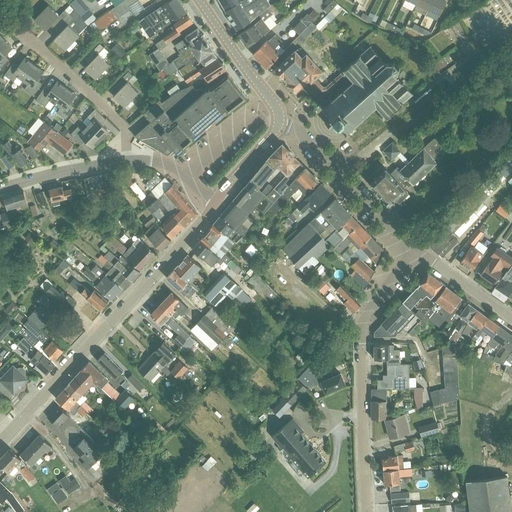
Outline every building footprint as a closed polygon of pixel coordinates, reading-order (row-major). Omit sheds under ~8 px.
[(123,0),(116,6),(110,10),(111,10),(117,19),(121,16),(125,13),(130,10),(127,7),(138,0),(123,0)] [(144,9),(138,0),(127,7),(130,10),(133,16),(144,9)] [(149,14),(144,17),(145,20),(155,34),(169,24),(172,22),(187,12),(179,0),(169,0),(151,13),(149,14)] [(218,0),(225,10),(242,0),(218,0)] [(251,21),(258,16),(267,8),(270,6),(266,0),(242,0),(225,10),(237,29),(245,24),(251,21)] [(404,0),(402,5),(413,11),(414,9),(418,0),(404,0)] [(418,0),(414,9),(425,14),(428,10),(432,0),(418,0)] [(441,0),(432,0),(428,10),(439,16),(446,2),(441,0)] [(324,9),(328,13),(334,7),(336,5),(332,1),(324,9)] [(60,25),(70,14),(65,10),(59,16),(49,5),(35,20),(46,30),(55,21),(60,25)] [(260,19),(254,24),(239,34),(248,47),(273,27),(267,19),(272,15),(267,8),(258,16),(260,19)] [(70,14),(60,25),(64,29),(54,39),(65,50),(79,35),(87,26),(74,10),(70,14)] [(90,10),(81,17),(88,25),(96,18),(90,10)] [(113,22),(116,20),(117,19),(111,10),(110,11),(107,13),(113,22)] [(158,48),(149,55),(160,71),(163,69),(169,64),(160,50),(168,44),(167,43),(171,40),(181,34),(180,32),(191,24),(194,22),(187,12),(172,22),(174,24),(176,28),(167,35),(163,37),(164,38),(156,44),(158,48)] [(368,16),(365,20),(371,23),(373,18),(375,15),(370,12),(368,16)] [(103,16),(109,25),(113,22),(107,13),(103,16)] [(293,28),(300,34),(312,22),(314,20),(308,13),(297,24),(293,28)] [(99,19),(105,28),(109,25),(103,16),(99,19)] [(316,26),(315,27),(319,30),(328,21),(324,18),(316,26)] [(95,22),(101,31),(105,28),(99,19),(95,22)] [(155,34),(145,20),(140,23),(150,38),(155,34)] [(90,25),(97,33),(101,31),(95,22),(90,25)] [(312,22),(300,34),(304,39),(315,27),(316,26),(314,24),(312,22)] [(205,65),(218,58),(213,51),(215,50),(204,34),(202,35),(198,28),(186,36),(191,43),(189,44),(199,59),(200,58),(205,65)] [(267,40),(253,54),(267,68),(281,54),(275,48),(282,41),(275,34),(268,41),(267,40)] [(5,40),(0,44),(0,69),(9,60),(5,56),(13,48),(5,40)] [(183,41),(176,45),(181,53),(179,54),(180,56),(186,65),(191,62),(195,69),(199,66),(183,41)] [(94,58),(85,68),(96,79),(110,64),(104,59),(99,54),(104,48),(100,44),(90,54),(94,58)] [(120,59),(125,53),(116,44),(111,50),(120,59)] [(322,87),(317,81),(315,83),(315,84),(321,91),(326,91),(327,91),(343,77),(345,77),(348,75),(354,81),(347,87),(346,86),(345,87),(346,88),(339,94),(339,93),(338,94),(339,95),(332,100),(331,99),(330,100),(331,102),(324,107),(323,106),(322,107),(323,109),(322,110),(323,111),(325,110),(329,116),(330,117),(329,118),(329,119),(327,121),(326,120),(325,121),(326,121),(325,122),(326,124),(327,123),(333,129),(332,130),(333,131),(334,130),(334,131),(335,130),(335,129),(337,127),(338,127),(339,126),(344,132),(345,133),(344,134),(345,135),(346,134),(347,134),(347,135),(348,134),(347,133),(354,127),(355,128),(356,127),(355,126),(362,120),(363,121),(371,114),(370,113),(377,107),(383,114),(381,116),(379,116),(379,117),(380,117),(383,120),(383,121),(384,120),(386,118),(387,119),(388,118),(388,117),(394,112),(395,112),(396,111),(395,111),(401,105),(402,106),(403,105),(402,104),(412,95),(413,96),(413,95),(413,94),(413,93),(412,94),(404,85),(407,82),(404,79),(401,81),(398,78),(399,75),(398,75),(398,70),(400,70),(400,68),(398,69),(394,64),(394,63),(393,62),(392,63),(386,64),(386,62),(385,63),(381,59),(382,58),(381,57),(380,58),(371,47),(371,46),(370,46),(369,46),(368,46),(369,47),(359,55),(358,55),(359,56),(352,62),(351,61),(350,62),(351,63),(344,69),(343,68),(343,69),(343,70),(342,71),(343,71),(341,73),(340,73),(341,75),(326,88),(322,87)] [(9,55),(12,58),(18,51),(15,48),(9,55)] [(315,83),(317,81),(314,79),(322,71),(307,54),(304,56),(298,48),(276,68),(276,73),(279,76),(283,76),(288,82),(288,86),(292,90),(296,90),(309,79),(311,81),(312,81),(315,84),(315,83)] [(169,64),(163,69),(168,77),(179,69),(188,83),(203,73),(208,81),(212,87),(228,74),(228,73),(225,75),(223,71),(225,69),(225,68),(225,66),(223,62),(221,62),(220,61),(218,58),(205,65),(201,68),(199,66),(195,69),(191,62),(186,65),(180,56),(173,61),(169,64)] [(23,80),(34,65),(25,58),(18,67),(13,63),(5,75),(14,82),(18,76),(23,80)] [(34,65),(23,80),(28,84),(24,89),(34,96),(42,84),(37,81),(44,72),(34,65)] [(435,67),(429,71),(435,79),(441,76),(435,67)] [(123,86),(113,96),(124,107),(138,92),(128,82),(133,76),(129,71),(118,82),(123,86)] [(135,135),(134,136),(136,136),(136,137),(158,149),(161,151),(162,151),(168,155),(169,155),(168,155),(174,149),(177,152),(182,147),(183,148),(184,147),(185,146),(195,138),(194,137),(195,136),(197,135),(201,130),(205,127),(207,125),(209,124),(220,114),(221,113),(226,109),(227,110),(228,112),(230,111),(232,109),(233,108),(234,107),(239,104),(240,103),(246,98),(247,97),(246,96),(245,95),(241,90),(238,86),(237,85),(233,80),(232,78),(229,75),(228,74),(212,87),(209,88),(199,89),(196,91),(195,89),(193,86),(192,85),(179,90),(162,102),(160,99),(144,113),(151,122),(135,135)] [(56,104),(67,88),(57,81),(51,90),(46,87),(36,100),(45,107),(50,100),(56,104)] [(76,95),(67,88),(56,104),(61,107),(57,113),(66,120),(75,108),(70,104),(76,95)] [(150,96),(145,101),(149,105),(154,100),(150,96)] [(88,127),(101,140),(109,132),(101,124),(105,119),(95,109),(87,117),(92,122),(88,127)] [(51,111),(48,117),(54,119),(57,114),(51,111)] [(44,122),(28,142),(30,144),(41,152),(46,146),(48,147),(51,143),(64,155),(72,144),(59,133),(47,124),(44,122)] [(26,134),(30,128),(23,124),(19,129),(26,134)] [(101,140),(88,127),(83,131),(78,127),(70,135),(81,145),(85,141),(93,148),(101,140)] [(66,128),(61,132),(65,136),(69,131),(66,128)] [(386,169),(370,184),(378,192),(384,200),(384,201),(388,205),(389,205),(389,208),(392,210),(394,211),(395,211),(405,203),(401,199),(408,193),(403,188),(406,185),(408,187),(412,184),(413,185),(425,174),(437,163),(437,164),(449,153),(435,137),(423,147),(424,147),(412,158),(409,161),(400,170),(397,167),(390,173),(386,169)] [(20,167),(30,160),(21,148),(16,152),(8,141),(3,145),(10,156),(12,155),(20,167)] [(392,143),(383,151),(389,157),(395,157),(401,152),(392,143)] [(32,159),(37,155),(31,145),(25,149),(32,159)] [(268,159),(251,179),(257,185),(255,187),(258,190),(277,167),(285,173),(274,186),(269,183),(261,192),(261,193),(268,199),(269,199),(273,202),(283,190),(305,168),(282,145),(272,154),(268,159)] [(8,169),(13,165),(6,154),(1,158),(8,169)] [(511,169),(505,162),(497,170),(505,178),(511,171),(511,169)] [(273,202),(263,214),(266,216),(269,213),(273,216),(292,195),(299,202),(306,194),(319,182),(316,179),(305,168),(283,190),(273,202)] [(102,174),(104,185),(111,184),(109,173),(102,174)] [(104,185),(102,174),(102,175),(92,177),(95,192),(105,188),(104,185)] [(92,177),(84,178),(87,195),(95,192),(92,177)] [(172,214),(185,226),(196,215),(196,212),(172,184),(166,177),(152,190),(153,191),(159,196),(159,197),(164,202),(171,210),(173,208),(176,211),(172,214)] [(251,179),(220,216),(237,231),(242,235),(248,229),(241,224),(255,208),(256,207),(263,214),(273,202),(269,199),(268,199),(261,193),(261,192),(260,191),(258,190),(255,187),(257,185),(251,179)] [(135,182),(130,186),(141,200),(147,196),(135,182)] [(320,184),(298,206),(303,212),(307,208),(310,204),(315,209),(315,210),(331,194),(328,191),(327,189),(326,188),(325,187),(324,187),(320,184)] [(69,187),(62,189),(62,186),(49,189),(51,201),(52,206),(60,204),(59,199),(64,198),(64,196),(71,195),(69,187)] [(22,208),(28,206),(23,191),(3,197),(7,210),(21,205),(22,208)] [(159,196),(153,191),(147,196),(141,200),(146,207),(147,206),(159,196)] [(42,192),(36,194),(41,205),(46,203),(42,192)] [(462,206),(426,242),(442,258),(442,257),(458,241),(456,239),(452,235),(455,231),(474,212),(475,211),(484,202),(474,193),(466,202),(462,206)] [(159,197),(159,196),(147,206),(152,212),(159,206),(163,203),(164,202),(159,197)] [(335,199),(314,218),(325,229),(320,234),(318,232),(290,258),(298,267),(311,255),(315,259),(330,245),(325,240),(334,232),(352,216),(335,199)] [(500,205),(496,210),(506,218),(510,212),(500,205)] [(151,213),(156,219),(158,222),(166,215),(163,210),(159,206),(152,212),(151,213)] [(9,212),(0,214),(4,228),(13,225),(9,212)] [(156,219),(151,213),(141,221),(146,227),(147,226),(148,228),(144,233),(161,250),(171,240),(152,221),(156,219)] [(185,226),(172,214),(161,226),(172,239),(185,226)] [(291,214),(285,220),(290,225),(296,219),(296,218),(291,214)] [(218,218),(213,224),(229,237),(232,233),(235,236),(238,233),(242,236),(242,235),(220,216),(219,217),(218,218)] [(352,216),(334,232),(338,236),(340,234),(344,238),(334,248),(339,253),(352,241),(355,245),(351,249),(349,247),(341,255),(345,260),(371,236),(352,216)] [(325,229),(314,218),(282,249),(290,258),(318,232),(320,234),(325,229)] [(229,237),(213,224),(200,239),(212,250),(217,254),(216,255),(220,258),(225,253),(219,247),(229,237)] [(467,241),(478,229),(473,224),(461,236),(467,241)] [(468,241),(473,246),(484,234),(478,229),(468,241)] [(122,239),(128,244),(133,237),(127,232),(122,239)] [(30,234),(26,238),(32,243),(36,238),(30,234)] [(371,236),(345,260),(351,264),(350,265),(352,267),(356,272),(368,282),(369,282),(374,271),(363,260),(368,256),(376,263),(374,265),(376,267),(385,251),(371,236)] [(70,252),(75,246),(67,239),(62,245),(70,252)] [(112,245),(112,246),(141,271),(156,255),(143,243),(140,239),(134,246),(129,251),(116,240),(112,245)] [(199,240),(191,249),(204,260),(208,264),(211,266),(216,260),(220,264),(222,261),(225,264),(230,258),(224,254),(220,258),(216,255),(217,254),(212,250),(200,239),(199,240)] [(51,245),(55,249),(59,244),(54,240),(51,245)] [(106,240),(99,247),(105,253),(112,245),(106,240)] [(477,246),(486,251),(489,245),(480,240),(477,246)] [(251,245),(246,250),(251,255),(256,250),(251,245)] [(483,255),(471,247),(460,263),(472,271),(483,255)] [(489,263),(480,275),(494,285),(503,273),(500,271),(503,266),(506,269),(511,261),(511,258),(506,254),(506,250),(501,247),(498,248),(497,248),(491,256),(493,257),(489,263)] [(120,271),(132,282),(140,272),(126,260),(121,256),(118,259),(108,251),(103,257),(113,266),(114,265),(120,271)] [(101,255),(98,259),(109,269),(109,270),(105,274),(105,275),(111,280),(112,279),(124,290),(132,282),(120,271),(114,265),(113,266),(103,257),(101,255)] [(187,255),(174,269),(192,286),(194,289),(196,288),(200,292),(203,289),(198,284),(197,285),(193,281),(194,279),(194,278),(193,276),(201,267),(187,255)] [(232,259),(227,264),(237,274),(242,270),(232,259)] [(67,264),(63,261),(55,270),(59,274),(67,264)] [(491,293),(504,302),(508,295),(511,289),(511,263),(507,270),(491,293)] [(255,264),(246,272),(250,276),(258,267),(255,264)] [(124,290),(112,279),(111,280),(105,275),(105,274),(104,273),(104,272),(96,265),(93,268),(90,271),(100,280),(118,296),(124,290)] [(84,266),(81,270),(83,272),(83,273),(92,281),(93,280),(97,284),(95,286),(113,302),(118,296),(100,280),(90,271),(84,266)] [(63,273),(69,279),(75,272),(70,267),(63,273)] [(192,286),(174,269),(166,278),(184,295),(192,286)] [(256,272),(255,273),(247,281),(272,307),(282,297),(256,272)] [(368,282),(356,272),(351,277),(363,287),(368,281),(368,282)] [(216,281),(229,292),(230,291),(236,297),(241,290),(235,285),(236,285),(223,273),(216,281)] [(408,295),(403,302),(410,308),(413,304),(415,306),(415,307),(419,310),(416,314),(422,318),(422,319),(446,286),(428,273),(417,286),(415,286),(413,288),(414,290),(412,291),(410,289),(406,293),(408,295)] [(324,296),(331,289),(327,285),(332,280),(328,275),(316,287),(324,296)] [(42,284),(42,287),(46,291),(45,292),(54,300),(57,298),(72,309),(76,303),(69,297),(70,297),(68,295),(68,296),(62,291),(60,293),(51,285),(53,284),(49,280),(46,280),(42,284)] [(79,284),(73,280),(69,284),(76,290),(76,289),(100,310),(107,302),(94,290),(91,293),(80,283),(79,284)] [(229,292),(216,281),(204,293),(217,305),(229,292)] [(353,313),(360,306),(340,285),(336,289),(346,300),(343,303),(353,313)] [(422,319),(421,320),(425,323),(428,319),(439,327),(445,319),(449,322),(453,317),(454,316),(461,307),(465,301),(461,298),(446,286),(422,319)] [(236,297),(235,297),(245,306),(251,300),(241,290),(236,297)] [(171,292),(166,298),(176,308),(176,309),(179,313),(181,314),(188,307),(171,292)] [(34,323),(39,328),(45,322),(44,321),(52,313),(51,312),(57,306),(43,294),(37,301),(41,304),(28,318),(29,319),(34,323)] [(166,298),(158,306),(177,323),(178,322),(174,318),(179,313),(176,309),(176,308),(166,298)] [(13,302),(5,311),(11,317),(20,308),(13,302)] [(403,302),(374,332),(374,337),(394,337),(395,336),(403,328),(408,333),(420,320),(421,320),(422,319),(422,318),(421,319),(410,308),(403,302)] [(468,303),(463,309),(461,307),(454,316),(453,317),(456,319),(459,315),(461,317),(455,328),(456,329),(462,332),(467,322),(477,309),(468,303)] [(191,336),(158,306),(150,314),(161,325),(165,321),(178,334),(173,340),(181,347),(191,336)] [(212,306),(204,315),(235,343),(238,340),(231,333),(236,328),(212,306)] [(467,322),(462,332),(465,334),(467,336),(474,327),(476,329),(478,326),(479,328),(487,317),(477,309),(467,322)] [(235,343),(204,315),(190,330),(212,351),(219,342),(228,350),(235,343)] [(479,328),(472,338),(476,341),(479,343),(486,332),(492,337),(500,326),(487,317),(479,328)] [(29,319),(24,324),(29,329),(34,323),(29,319)] [(39,328),(34,323),(29,329),(41,339),(42,337),(46,341),(47,341),(40,348),(54,360),(62,350),(45,334),(45,333),(39,328)] [(6,324),(1,330),(7,335),(12,329),(6,324)] [(485,347),(481,359),(492,360),(494,356),(487,354),(493,347),(494,348),(499,341),(504,345),(511,335),(500,326),(492,337),(493,337),(485,347)] [(23,327),(18,332),(22,336),(27,331),(23,327)] [(37,342),(30,335),(27,331),(22,336),(26,339),(33,346),(37,342)] [(494,356),(492,360),(493,360),(503,364),(506,359),(511,350),(511,335),(504,345),(507,348),(499,358),(495,355),(494,356)] [(30,359),(46,373),(54,365),(24,338),(18,345),(26,353),(25,353),(31,358),(30,359)] [(163,343),(152,355),(153,357),(163,365),(174,353),(163,343)] [(387,364),(400,364),(400,350),(394,350),(394,344),(374,345),(375,359),(387,359),(387,364)] [(442,354),(456,353),(456,352),(453,344),(442,348),(442,354)] [(305,347),(295,358),(303,366),(314,356),(305,347)] [(506,359),(503,364),(506,365),(504,370),(511,373),(511,372),(511,367),(510,366),(511,365),(509,363),(511,358),(511,350),(510,354),(506,359)] [(105,353),(97,361),(121,385),(125,381),(125,380),(126,380),(120,374),(123,371),(116,364),(115,364),(105,353)] [(153,357),(152,355),(139,370),(149,380),(163,365),(153,357)] [(311,364),(298,378),(306,386),(307,385),(310,388),(318,384),(320,388),(323,387),(325,393),(331,390),(345,384),(340,373),(327,379),(326,378),(325,377),(324,377),(322,376),(321,376),(319,372),(317,370),(325,361),(320,356),(311,365),(311,364)] [(424,368),(421,359),(413,362),(415,370),(424,368)] [(178,379),(188,368),(180,361),(170,372),(178,379)] [(79,372),(70,383),(74,386),(84,397),(89,391),(87,389),(91,384),(94,387),(95,387),(96,385),(99,388),(107,394),(124,411),(134,400),(125,390),(120,395),(107,383),(109,381),(89,362),(79,372)] [(383,380),(377,380),(378,389),(387,389),(399,388),(406,388),(414,388),(416,388),(416,378),(409,378),(409,377),(409,364),(400,364),(387,364),(387,374),(382,374),(383,380)] [(3,376),(3,377),(0,377),(0,393),(2,394),(4,394),(6,395),(8,396),(11,399),(12,399),(10,397),(27,379),(24,376),(25,374),(25,372),(25,370),(24,369),(22,368),(20,367),(18,368),(16,369),(13,366),(3,376)] [(144,386),(132,374),(127,378),(139,390),(144,386)] [(229,378),(224,384),(228,387),(233,382),(229,378)] [(291,405),(307,389),(298,381),(283,397),(291,405)] [(70,383),(64,389),(72,397),(78,403),(87,412),(89,414),(93,411),(84,402),(87,399),(84,397),(74,386),(70,383)] [(99,388),(97,390),(104,397),(107,394),(99,388)] [(444,389),(438,390),(441,403),(458,399),(457,388),(444,389)] [(64,389),(55,398),(68,410),(68,409),(74,415),(77,411),(83,416),(87,412),(78,403),(72,397),(64,389)] [(387,389),(378,389),(371,389),(371,418),(387,418),(387,389)] [(441,403),(438,390),(430,392),(433,405),(441,403)] [(263,404),(256,410),(259,414),(266,408),(263,404)] [(69,416),(57,405),(47,416),(59,427),(69,416)] [(156,442),(167,431),(150,415),(139,425),(156,442)] [(406,433),(409,432),(406,422),(403,423),(402,416),(385,420),(390,438),(406,433)] [(292,419),(273,436),(281,445),(278,448),(289,460),(291,457),(309,477),(326,462),(316,451),(317,450),(311,444),(310,445),(301,434),(296,428),(299,426),(292,419)] [(421,436),(438,431),(435,422),(419,427),(421,436)] [(29,446),(40,456),(46,450),(47,452),(53,446),(40,435),(29,446)] [(85,460),(82,463),(88,469),(91,465),(96,469),(105,460),(101,455),(102,455),(84,437),(73,449),(85,460)] [(406,452),(415,449),(413,441),(394,446),(395,452),(405,449),(406,452)] [(29,446),(21,455),(32,465),(40,456),(29,446)] [(21,458),(10,448),(0,458),(0,463),(9,472),(10,472),(12,474),(14,474),(18,471),(18,468),(20,470),(21,469),(30,480),(35,477),(21,458)] [(383,471),(411,468),(410,461),(403,462),(402,455),(388,456),(388,458),(382,459),(383,471)] [(211,457),(208,460),(210,461),(213,465),(216,462),(211,457)] [(427,461),(424,461),(424,466),(428,466),(432,465),(431,457),(427,458),(427,461)] [(208,460),(205,463),(210,468),(213,465),(210,461),(208,460)] [(411,468),(383,471),(384,485),(389,485),(390,492),(400,491),(399,477),(413,475),(412,468),(411,468)] [(66,476),(59,481),(68,495),(76,490),(70,482),(66,476)] [(476,480),(468,481),(471,511),(511,511),(507,476),(484,479),(476,480)] [(26,511),(12,492),(0,480),(0,500),(1,501),(6,496),(17,511),(26,511)] [(62,487),(51,494),(58,503),(69,496),(62,487)] [(390,494),(391,504),(410,502),(409,492),(390,494)] [(256,501),(247,508),(250,511),(255,511),(261,507),(256,501)] [(467,503),(455,504),(456,511),(468,511),(467,503)]
